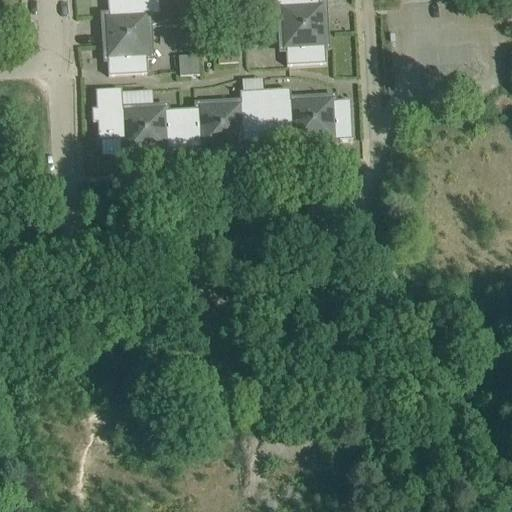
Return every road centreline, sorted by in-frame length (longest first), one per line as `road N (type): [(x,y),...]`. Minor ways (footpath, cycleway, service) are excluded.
road 1 (residential): [(75,264),(336,235),(357,217),(379,167)]
road 2 (residential): [(75,264),(52,62)]
road 3 (residential): [(379,167),(364,0)]
